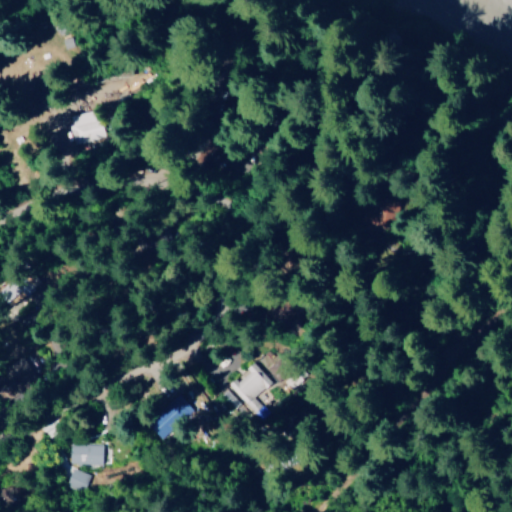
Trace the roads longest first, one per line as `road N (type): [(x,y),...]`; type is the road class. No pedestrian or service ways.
road 1 (residential): [(0,235),(124,195),(200,200),(227,223),(229,246),(187,345),(120,372),(103,395),(109,421),(128,434),(130,471),(153,511)]
road 2 (residential): [(217,277),(271,196),(335,164),(420,150)]
road 3 (residential): [(230,236),(329,91)]
